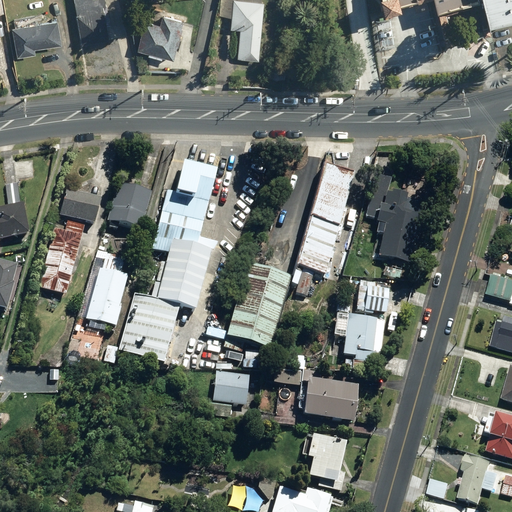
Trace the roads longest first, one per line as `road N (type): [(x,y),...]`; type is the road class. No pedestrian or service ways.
road 1 (secondary): [(486,113),(141,113),(0,127)]
road 2 (residential): [(383,511),(486,113)]
